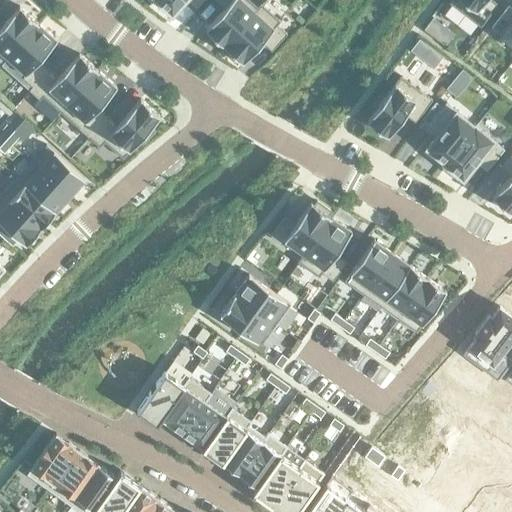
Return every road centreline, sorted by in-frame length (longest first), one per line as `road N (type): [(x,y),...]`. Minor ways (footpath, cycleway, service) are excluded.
road 1 (residential): [(221,109),(503,265)]
road 2 (residential): [(0,318),(114,197),(221,109)]
road 3 (residential): [(237,511),(45,403)]
road 4 (residential): [(68,0),(221,109)]
